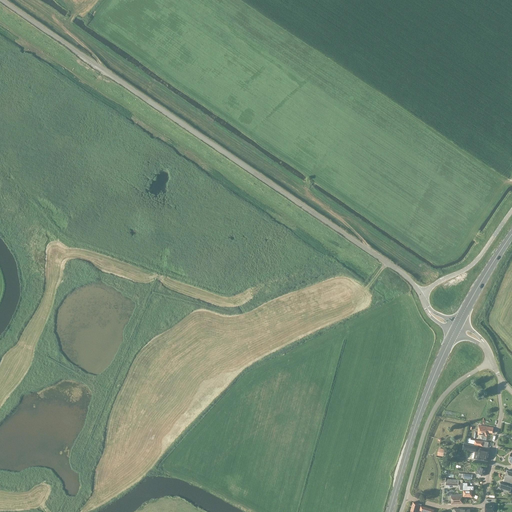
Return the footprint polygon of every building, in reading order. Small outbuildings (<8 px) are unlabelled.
[(493,428),(486,427),(479,426),(478,435),(487,436),(487,432),(492,433),(493,428)] [(463,450),(476,452),(476,454),(478,455),(477,459),(487,461),(489,450),(477,448),(478,446),(464,444),(463,450)] [(438,448),(437,456),(446,457),(447,450),(438,448)] [(481,475),(485,475),(486,467),(480,466),(478,466),(476,473),(478,473),(477,476),(481,476),(481,475)] [(511,484),(511,472),(507,470),(503,481),(511,484)] [(445,486),(458,486),(458,485),(461,485),(460,489),(463,489),(463,483),(463,480),(446,479),(446,478),(441,478),(441,484),(446,484),(445,486)] [(511,485),(500,482),(498,489),(511,493),(511,490),(511,485)] [(463,490),(463,497),(472,497),(472,490),(473,490),(473,486),(467,486),(467,483),(463,483),(463,489),(463,490)] [(463,503),(462,496),(462,494),(451,495),(451,504),(463,503)] [(419,504),(413,502),(410,511),(419,511),(423,511),(433,511),(434,510),(421,506),(421,504),(419,504)]
